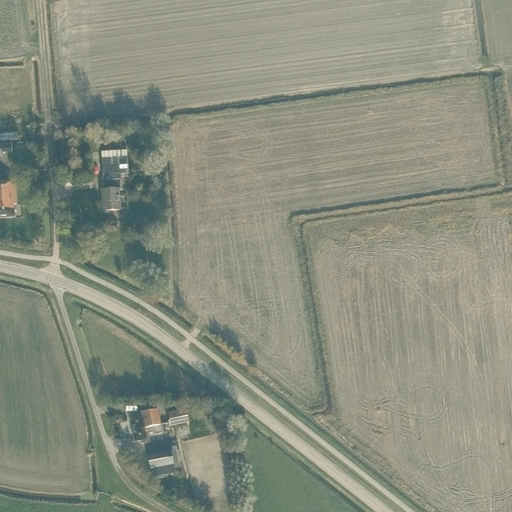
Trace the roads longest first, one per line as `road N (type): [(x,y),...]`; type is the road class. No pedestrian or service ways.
road 1 (secondary): [(383,511),(158,334),(55,282)]
road 2 (unclassified): [(114,472),(55,282)]
road 3 (track): [(48,142),(36,0)]
road 4 (unclassified): [(55,282),(48,142)]
